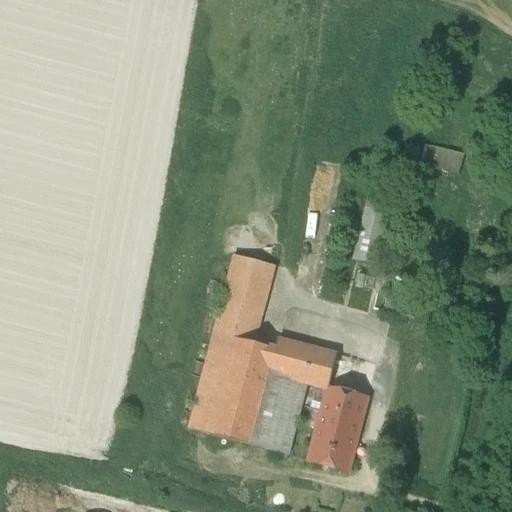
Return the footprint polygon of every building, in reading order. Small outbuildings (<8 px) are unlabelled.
[(463,157),(424,148),(420,167),(459,176),(463,157)] [(374,169),(352,260),(376,266),(398,175),(374,169)] [(273,268),(235,258),(214,335),(253,345),(273,268)] [(488,278),(491,263),(473,258),(469,273),(488,278)] [(412,302),(385,295),(381,313),(408,319),(412,302)] [(253,345),(214,335),(189,432),(251,448),(269,376),(276,351),(274,351),(253,345)] [(337,357),(277,342),(274,351),(276,351),(269,376),(306,386),(327,392),(327,391),(328,391),(337,357)] [(306,386),(269,376),(251,448),(288,457),(306,386)] [(328,391),(327,391),(327,392),(320,420),(315,419),(314,424),(318,425),(317,430),(356,440),(366,401),(328,391)] [(356,440),(317,430),(313,446),(312,446),(308,464),(347,474),(356,440)]
